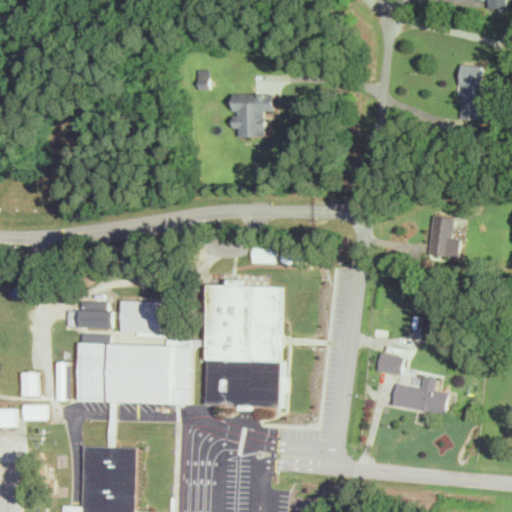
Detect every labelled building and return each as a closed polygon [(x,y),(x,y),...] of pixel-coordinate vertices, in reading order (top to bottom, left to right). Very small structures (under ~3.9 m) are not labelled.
[(485,64),(466,62),(459,116),(488,119),(492,87),(483,86),(485,64)] [(212,68),(200,68),(200,87),(212,87),(212,68)] [(236,91),(236,127),(244,127),(244,136),(267,136),(267,110),(277,110),(277,91),(236,91)] [(455,236),(458,216),(436,213),(432,254),(462,257),(464,237),(455,236)] [(277,245),(256,245),(256,260),(277,260),(277,245)] [(285,246),(284,261),(308,262),(308,247),(285,246)] [(214,282),(210,403),(283,406),(287,284),(214,282)] [(162,301),(125,300),(124,331),(162,332),(162,301)] [(81,327),(115,327),(115,309),(81,309),(81,327)] [(193,345),(113,343),(113,333),(85,332),(83,399),(192,401),(193,345)] [(406,357),(384,353),(381,369),(403,372),(406,357)] [(73,361),(61,360),(60,398),(72,398),(73,361)] [(41,394),(41,370),(26,371),(26,394),(41,394)] [(395,405),(450,414),(454,391),(440,388),(442,378),(427,375),(425,387),(399,383),(395,405)] [(50,418),(50,402),(27,403),(27,418),(50,418)] [(19,407),(0,407),(0,425),(19,425),(19,407)] [(138,511),(140,446),(88,444),(85,511),(138,511)]
